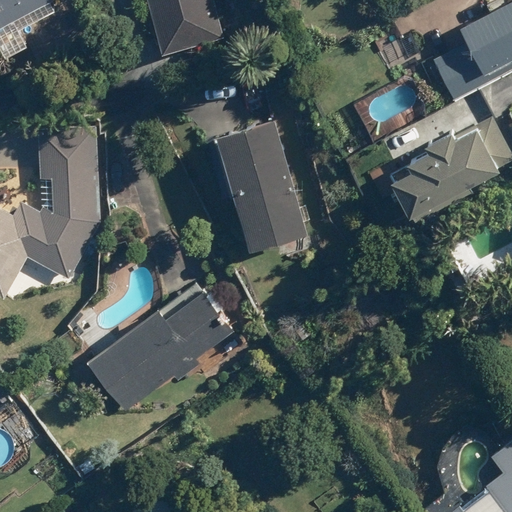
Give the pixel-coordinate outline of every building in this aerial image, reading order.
[(0,0),(0,38),(54,9),(50,0),(49,0),(0,0)] [(148,0),(163,53),(225,36),(215,0),(148,0)] [(511,0),(503,0),(460,21),(468,38),(434,55),(455,97),(511,69),(511,0)] [(278,114),(218,131),(250,245),(310,228),(278,114)] [(392,176),(411,213),(503,166),(501,163),(511,157),(511,146),(495,114),(458,133),(454,126),(426,141),(430,147),(408,158),(412,166),(392,176)] [(102,207),(101,195),(97,121),(39,125),(43,204),(41,208),(22,197),(14,211),(0,203),(0,294),(5,297),(30,253),(71,277),(96,231),(95,231),(102,218),(102,208),(102,207)] [(161,303),(87,356),(124,407),(175,371),(180,376),(202,360),(198,355),(237,327),(204,281),(165,309),(161,303)] [(460,499),(443,511),(511,511),(511,436),(491,452),(505,470),(488,483),(490,486),(465,506),(460,499)] [(189,511),(186,495),(135,505),(136,511),(189,511)]
